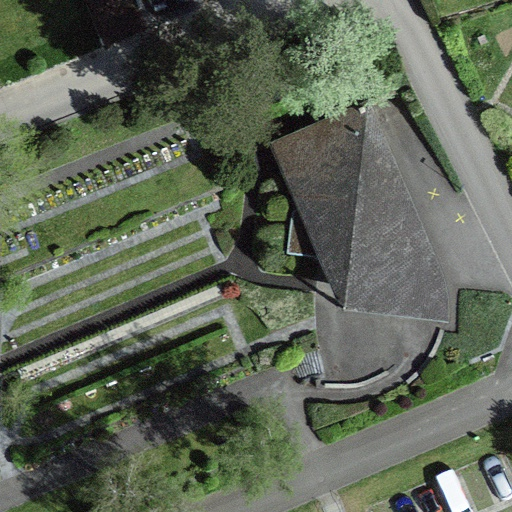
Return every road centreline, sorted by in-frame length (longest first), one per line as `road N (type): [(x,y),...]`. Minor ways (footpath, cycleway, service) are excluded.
road 1 (residential): [(226,511),(511,392)]
road 2 (residential): [(0,113),(283,0)]
road 3 (residential): [(393,0),(511,238)]
